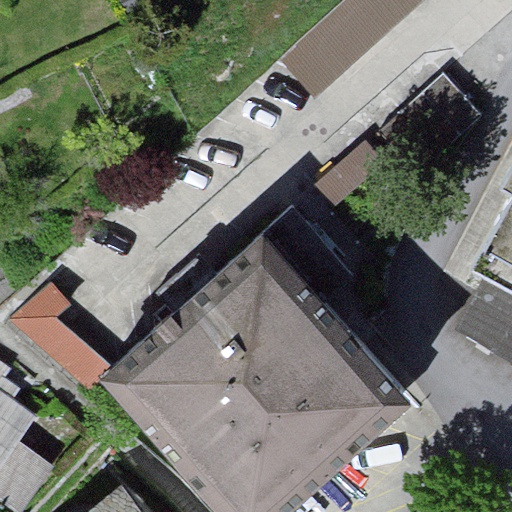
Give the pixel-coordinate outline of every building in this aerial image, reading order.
[(446,67),(382,125),(417,164),(481,107),(446,67)] [(511,354),(511,190),(444,319),(511,354)] [(109,367),(240,511),(262,511),(408,382),(267,225),(109,367)] [(78,380),(109,352),(48,285),(17,312),(78,380)] [(38,390),(0,362),(0,490),(17,503),(47,462),(6,433),(38,390)] [(134,511),(125,500),(109,511),(134,511)]
